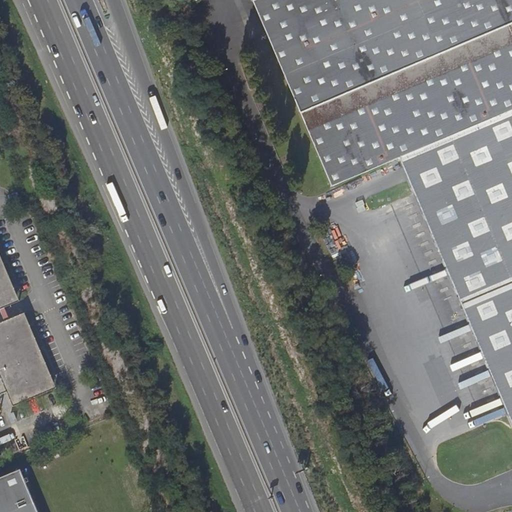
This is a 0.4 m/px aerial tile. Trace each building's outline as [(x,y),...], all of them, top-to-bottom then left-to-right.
[(511,417),(511,0),(254,0),(271,37),(333,185),(401,156),(511,417)] [(0,251),(0,265),(16,303),(21,300),(0,251)] [(53,390),(21,314),(7,320),(1,323),(0,323),(0,309),(2,308),(16,303),(0,265),(0,394),(8,391),(14,406),(53,390)] [(348,290),(353,301),(362,298),(357,286),(348,290)] [(26,312),(21,314),(53,390),(58,387),(26,312)] [(0,511),(38,511),(20,469),(0,478),(0,511)]
